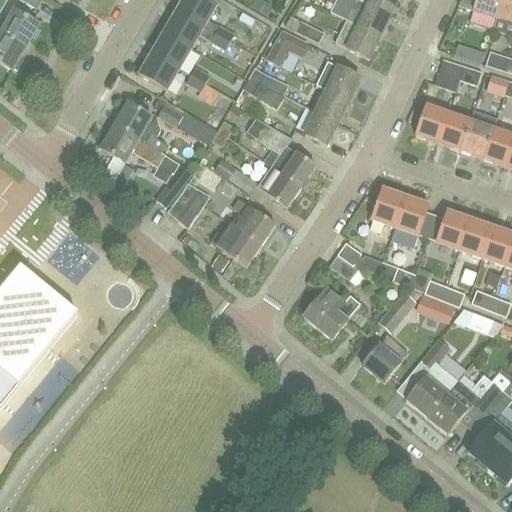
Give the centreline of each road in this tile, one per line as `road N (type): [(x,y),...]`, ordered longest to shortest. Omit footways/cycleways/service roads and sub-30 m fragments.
road 1 (residential): [(463,511),(249,326)]
road 2 (residential): [(249,326),(43,162)]
road 3 (residential): [(249,326),(362,162)]
road 4 (residential): [(43,162),(140,0)]
road 5 (residential): [(362,162),(435,0)]
road 6 (residential): [(511,210),(362,162)]
